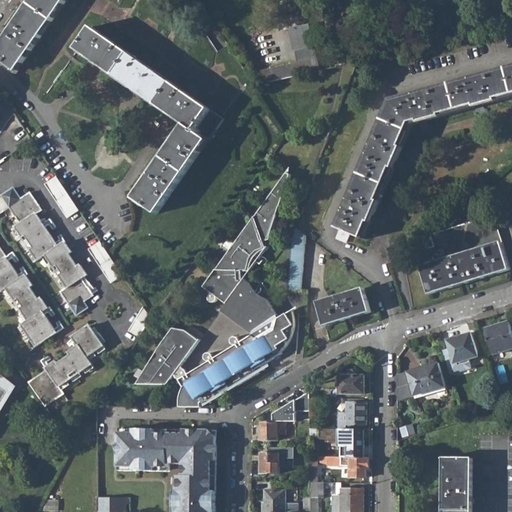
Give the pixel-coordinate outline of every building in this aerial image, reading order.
[(0,64),(14,75),(67,0),(31,0),(0,44),(0,64)] [(310,24),(291,29),(296,51),(316,47),(310,24)] [(85,31),(70,52),(180,129),(129,201),(152,217),(203,143),(189,133),(204,113),(122,56),(85,31)] [(293,78),(322,71),(318,59),(316,47),(296,51),(299,63),(290,65),(293,78)] [(260,86),(293,78),(290,65),(258,73),(260,86)] [(338,238),(347,242),(351,233),(363,238),(412,123),(511,95),(511,67),(392,100),(338,227),(341,229),(338,238)] [(225,309),(255,332),(256,335),(244,342),(241,337),(237,336),(235,337),(233,341),(234,344),(238,346),(216,360),(213,355),(210,354),(207,355),(205,358),(205,361),(207,363),(210,364),(188,378),(185,373),(180,369),(199,344),(184,333),(174,329),(136,384),(168,384),(176,373),(177,374),(177,378),(181,378),(180,380),(185,386),(180,397),(180,407),(201,407),(201,402),(203,402),(204,405),(218,397),(231,388),(244,380),(259,372),(256,368),(263,364),(283,352),(283,351),(289,344),(294,335),(297,326),(297,319),(296,310),(282,318),(270,300),(265,299),(261,296),(259,298),(257,296),(255,293),(257,292),(254,287),(253,282),(247,277),(244,280),(244,271),(252,271),(252,270),(253,268),(253,267),(253,265),(254,264),(254,262),(255,261),(256,259),(257,258),(258,257),(259,256),(260,254),(261,253),(262,252),(263,251),(264,250),(266,249),(267,248),(268,248),(270,247),(267,241),(272,239),(272,236),(279,216),(277,215),(273,210),(279,205),(282,208),(294,176),(289,174),(205,287),(213,294),(210,298),(212,303),(216,303),(220,299),(228,304),(225,309)] [(81,210),(57,175),(46,182),(70,217),(81,210)] [(61,244),(47,224),(43,219),(38,211),(43,207),(31,190),(21,197),(14,185),(0,194),(0,211),(11,204),(22,221),(17,224),(22,233),(24,235),(27,233),(29,235),(33,242),(35,244),(32,246),(33,249),(40,257),(45,254),(48,252),(54,260),(58,265),(60,263),(65,270),(62,272),(65,276),(70,284),(68,286),(64,289),(80,312),(91,304),(88,299),(97,292),(85,276),(91,272),(83,262),(81,264),(72,251),(74,249),(67,239),(61,244)] [(279,216),(282,208),(279,205),(273,210),(277,215),(279,216)] [(22,233),(17,224),(16,225),(13,227),(19,235),(22,233)] [(290,289),(302,290),(309,237),(299,230),(296,239),(290,289)] [(24,275),(0,239),(0,284),(3,288),(6,287),(9,284),(14,293),(18,297),(21,295),(26,302),(23,304),(26,309),(31,317),(28,319),(25,321),(30,329),(34,335),(40,343),(60,329),(46,308),(52,304),(44,294),(42,296),(33,283),(35,281),(29,271),(24,275)] [(91,247),(115,281),(125,274),(102,240),(91,247)] [(414,267),(422,295),(508,271),(500,243),(414,267)] [(260,261),(262,258),(270,247),(268,248),(267,248),(266,249),(264,250),(263,251),(262,252),(261,253),(260,254),(259,256),(258,257),(257,258),(256,259),(255,261),(254,262),(254,264),(253,265),(253,267),(253,268),(252,270),(252,271),(260,261)] [(30,251),(36,260),(40,257),(33,249),(30,251)] [(54,260),(48,252),(45,254),(51,262),(54,260)] [(14,293),(9,284),(6,287),(11,294),(14,293)] [(319,302),(326,326),(372,312),(364,288),(319,302)] [(143,336),(155,318),(147,306),(133,329),(143,336)] [(31,317),(26,309),(23,311),(28,319),(31,317)] [(30,329),(25,321),(22,323),(28,331),(30,329)] [(487,328),(495,355),(511,349),(511,327),(510,321),(487,328)] [(82,369),(87,366),(95,361),(93,357),(91,354),(98,349),(100,348),(107,343),(93,322),(76,333),(82,342),(72,348),(74,351),(61,360),(59,357),(49,364),(51,367),(32,379),(48,402),(67,390),(65,387),(62,384),(70,378),(75,375),(73,372),(80,367),(82,369)] [(448,340),(455,364),(480,356),(472,333),(448,340)] [(31,337),(37,346),(40,343),(34,335),(31,337)] [(95,361),(87,366),(89,370),(98,364),(95,361)] [(408,372),(415,396),(446,387),(440,363),(408,372)] [(260,373),(266,369),(263,364),(256,368),(259,372),(260,373)] [(0,409),(13,389),(2,381),(6,377),(0,371),(0,409)] [(246,382),(260,373),(259,372),(244,380),(246,382)] [(340,394),(365,394),(366,376),(340,375),(340,394)] [(65,387),(73,381),(70,378),(62,384),(65,387)] [(244,380),(231,388),(232,390),(246,382),(244,380)] [(231,388),(218,397),(219,399),(232,390),(231,388)] [(365,425),(368,425),(368,403),(365,403),(366,399),(345,399),(345,403),(348,403),(348,413),(340,413),(340,429),(365,429),(365,425)] [(287,421),(279,421),(277,421),(266,421),(263,421),(263,441),(279,441),(279,435),(287,435),(287,421)] [(404,435),(416,432),(415,424),(402,427),(404,435)] [(217,511),(218,435),(213,430),(119,429),(118,470),(169,470),(169,462),(183,463),(183,475),(177,475),(175,477),(174,511),(217,511)] [(343,458),(365,458),(365,429),(340,429),(327,429),(319,429),(319,438),(327,438),(327,441),(340,441),(340,447),(343,447),(343,458)] [(263,454),(262,473),(281,473),(281,454),(263,454)] [(311,482),(319,482),(319,457),(311,457),(311,482)] [(370,470),(370,458),(365,458),(343,458),(332,457),(332,467),(343,468),(343,465),(351,466),(351,478),(368,478),(368,470),(370,470)] [(446,459),(445,511),(474,511),(475,460),(446,459)] [(311,511),(319,511),(319,490),(324,490),(324,482),(319,482),(311,482),(311,496),(311,511)] [(336,511),(364,511),(365,488),(343,488),(343,495),(337,495),(336,511)] [(264,503),(265,511),(288,511),(288,489),(267,489),(267,503),(264,503)] [(98,497),(98,511),(126,511),(126,504),(129,504),(129,498),(98,497)]
